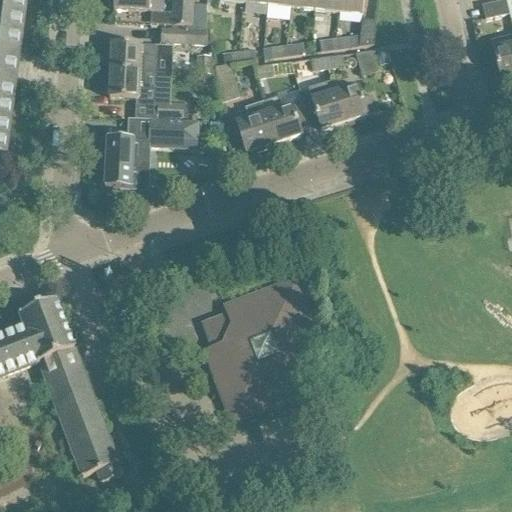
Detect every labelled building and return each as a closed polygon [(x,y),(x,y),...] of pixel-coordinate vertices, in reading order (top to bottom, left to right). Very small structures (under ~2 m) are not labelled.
[(0,0),(0,155),(5,156),(24,0),(0,0)] [(163,14),(163,8),(163,0),(108,0),(108,7),(114,9),(114,11),(163,14)] [(187,29),(191,29),(193,0),(173,0),(172,27),(187,28),(187,29)] [(291,0),(267,0),(267,8),(291,10),(291,0)] [(316,0),(291,0),(291,10),(315,13),(316,0)] [(340,0),(316,0),(315,13),(339,15),(340,0)] [(364,0),(340,0),(339,15),(362,18),(364,0)] [(505,2),(482,7),(486,21),(510,16),(509,13),(511,12),(509,7),(506,7),(505,2)] [(194,6),(191,29),(206,29),(207,7),(194,6)] [(374,47),(376,23),(362,22),(360,37),(359,49),(374,47)] [(208,30),(187,29),(186,31),(162,30),(161,45),(207,47),(208,31),(208,30)] [(336,40),(338,52),(359,49),(360,37),(336,40)] [(493,51),(479,55),(482,67),(490,64),(494,80),(500,79),(501,82),(511,79),(511,37),(491,42),(493,51)] [(321,55),(338,52),(336,40),(320,42),(321,55)] [(112,45),(111,73),(139,74),(156,75),(157,48),(112,45)] [(287,47),(289,59),(305,57),(303,45),(287,47)] [(265,63),(289,59),(287,47),(263,50),(265,63)] [(238,54),(240,65),(256,63),(255,52),(238,54)] [(240,65),(238,54),(223,56),(224,67),(240,65)] [(362,79),(362,78),(378,74),(373,54),(356,56),(362,79)] [(214,61),(213,59),(211,59),(211,58),(197,58),(197,76),(216,76),(214,61)] [(343,58),(325,60),(325,65),(328,64),(330,70),(328,71),(328,72),(344,69),(343,58)] [(325,60),(310,62),(312,74),(328,72),(328,71),(330,70),(328,64),(325,65),(325,60)] [(256,63),(240,65),(224,67),(224,68),(216,70),(217,78),(222,105),(240,100),(230,67),(257,64),(256,63)] [(273,67),(257,69),(256,69),(258,81),(275,79),(273,67)] [(111,73),(110,101),(130,102),(136,102),(136,106),(156,107),(156,104),(156,90),(156,75),(139,74),(111,73)] [(331,82),(308,90),(312,102),(315,113),(318,121),(321,132),(344,125),(332,86),(331,82)] [(332,86),(344,125),(377,115),(372,98),(362,101),(358,88),(345,92),(343,83),(332,86)] [(278,99),(265,103),(279,145),(302,138),(300,131),(310,128),(302,103),(292,106),(281,110),(278,99)] [(249,120),(236,124),(246,156),(255,153),(256,153),(257,156),(268,152),(267,149),(279,145),(265,103),(246,109),(249,120)] [(136,106),(136,121),(138,121),(157,122),(184,123),(184,105),(158,104),(156,104),(156,107),(136,106)] [(128,141),(128,142),(134,142),(134,143),(150,143),(150,144),(197,146),(198,124),(184,123),(157,122),(138,121),(136,121),(129,120),(128,141)] [(108,140),(105,190),(148,192),(150,150),(150,144),(150,143),(134,143),(128,143),(128,142),(128,141),(108,140)] [(205,352),(233,423),(305,396),(301,385),(307,383),(316,364),(314,358),(323,355),(296,283),(224,310),(227,318),(218,321),(218,322),(219,322),(221,327),(216,338),(211,339),(210,339),(213,348),(205,352)] [(0,384),(47,371),(79,479),(116,468),(67,306),(25,318),(30,335),(0,344),(0,384)]
